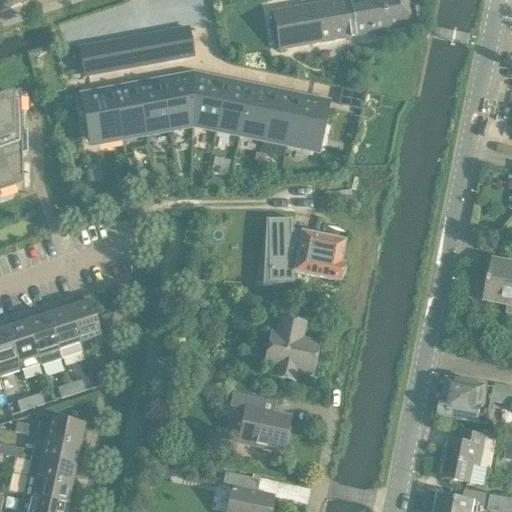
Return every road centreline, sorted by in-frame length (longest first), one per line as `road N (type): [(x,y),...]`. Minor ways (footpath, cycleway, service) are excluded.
road 1 (residential): [(395,511),(499,0)]
road 2 (residential): [(0,289),(131,244)]
